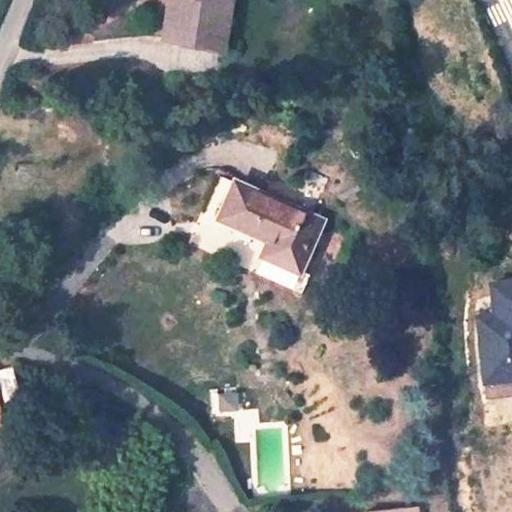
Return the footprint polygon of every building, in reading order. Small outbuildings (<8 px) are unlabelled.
[(163,0),(158,25),(174,28),(179,0),(163,0)] [(226,0),(179,0),(174,28),(219,37),(226,0)] [(308,135),(273,119),(265,136),(280,142),(277,149),(298,157),(308,135)] [(318,210),(232,172),(215,210),(267,232),(260,248),(292,263),(318,210)] [(470,397),(511,393),(511,277),(478,281),(481,313),(464,314),(470,397)] [(408,511),(408,500),(351,505),(351,511),(408,511)]
